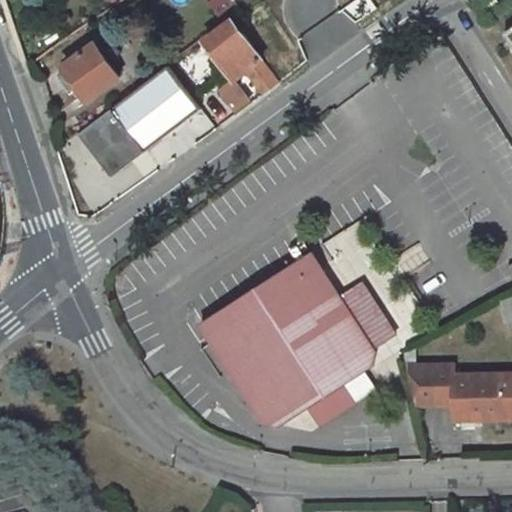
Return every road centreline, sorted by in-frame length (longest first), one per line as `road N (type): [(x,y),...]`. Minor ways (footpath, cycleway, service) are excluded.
road 1 (residential): [(431,0),(292,89),(70,254)]
road 2 (residential): [(70,254),(143,415),(198,456),(274,480)]
road 3 (residential): [(274,480),(511,474)]
road 4 (residential): [(0,84),(70,254)]
road 5 (residential): [(447,0),(511,103)]
